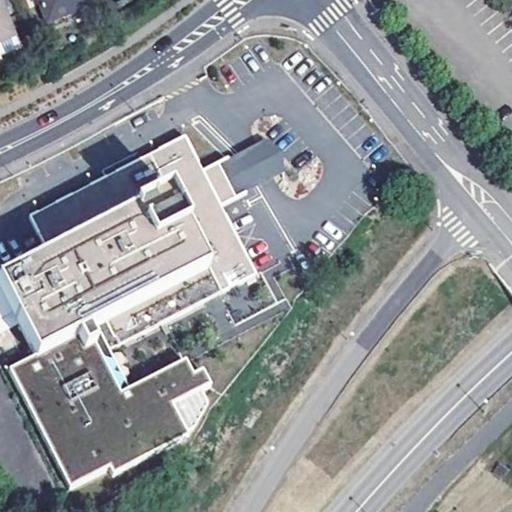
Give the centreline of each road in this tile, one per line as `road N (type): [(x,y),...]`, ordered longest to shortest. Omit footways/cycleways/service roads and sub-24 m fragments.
road 1 (primary): [(485,202),(394,298),(318,398),(249,511)]
road 2 (residential): [(241,0),(126,83),(0,151)]
road 3 (residential): [(485,202),(319,0)]
road 4 (primary): [(511,351),(355,511)]
